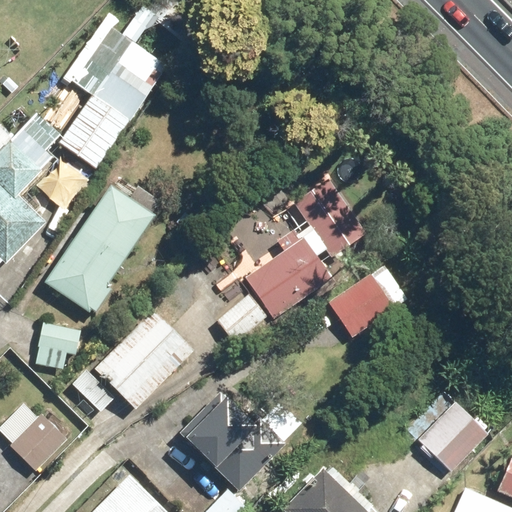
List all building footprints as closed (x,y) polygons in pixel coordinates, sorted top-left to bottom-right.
[(145,0),(142,4),(181,40),(218,0),(145,0)] [(120,45),(92,88),(136,116),(164,73),(120,45)] [(92,97),(59,140),(94,167),(127,124),(92,97)] [(0,145),(0,256),(8,264),(47,221),(20,196),(43,171),(7,138),(0,145)] [(330,179),(295,203),(330,255),(365,232),(330,179)] [(112,187),(44,284),(88,313),(155,217),(112,187)] [(249,276),(273,315),(330,279),(306,240),(249,276)] [(396,311),(373,275),(328,303),(352,340),(396,311)] [(248,297),(220,320),(240,342),(267,319),(248,297)] [(97,369),(139,407),(191,350),(149,312),(97,369)] [(42,323),(37,347),(77,356),(83,332),(42,323)] [(87,370),(72,385),(100,411),(115,395),(87,370)] [(224,387),(180,435),(240,488),(283,440),(224,387)] [(415,435),(450,472),(490,433),(454,397),(415,435)] [(12,446),(34,467),(60,440),(38,419),(12,446)] [(511,461),(498,493),(511,499),(511,461)] [(373,511),(328,469),(287,511),(288,511),(373,511)] [(165,511),(133,479),(98,511),(165,511)] [(230,493),(211,511),(241,511),(246,508),(230,493)]
